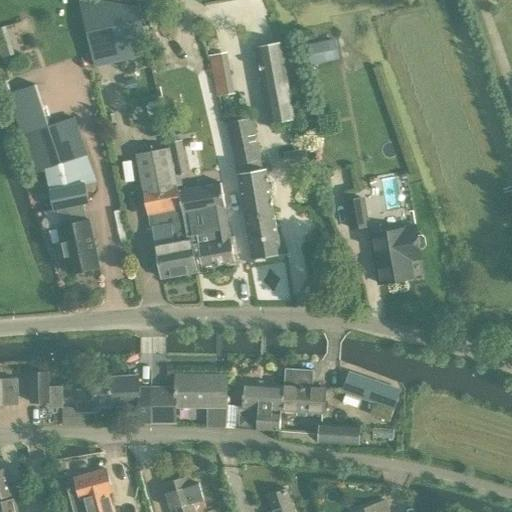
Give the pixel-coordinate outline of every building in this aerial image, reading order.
[(149,54),(138,5),(106,0),(80,0),(95,66),(149,54)] [(9,38),(0,41),(0,51),(2,57),(14,54),(9,38)] [(306,45),(310,65),(337,59),(333,40),(306,45)] [(296,118),(282,41),(256,46),(270,123),(296,118)] [(215,94),(235,90),(225,49),(205,54),(215,94)] [(96,181),(87,156),(75,118),(24,135),(37,173),(46,170),(50,189),(55,210),(58,209),(82,204),(89,202),(85,183),(96,181)] [(252,119),(228,123),(239,174),(253,259),(282,254),(267,170),(262,171),(252,119)] [(152,122),(154,135),(162,134),(159,121),(152,122)] [(169,147),(137,153),(138,161),(148,214),(151,214),(153,226),(163,278),(163,279),(197,272),(192,245),(191,238),(190,232),(187,232),(186,232),(183,220),(176,183),(169,147)] [(307,165),(306,150),(286,153),(288,168),(307,165)] [(221,183),(179,191),(184,219),(187,232),(190,232),(191,238),(198,236),(204,267),(235,261),(232,244),(231,239),(229,239),(224,207),(226,207),(221,183)] [(352,230),(367,228),(363,200),(347,203),(352,230)] [(86,221),(82,204),(58,209),(62,226),(58,227),(62,243),(57,244),(60,258),(65,257),(68,273),(99,266),(89,220),(86,221)] [(411,236),(408,227),(364,237),(375,286),(408,279),(404,262),(416,259),(414,250),(417,249),(419,245),(418,238),(414,236),(411,236)] [(312,387),(313,369),(287,367),(286,386),(285,386),(284,410),(325,413),(327,388),(312,387)] [(48,387),(48,372),(30,373),(31,402),(48,401),(48,407),(62,407),(62,387),(48,387)] [(389,419),(399,390),(381,384),(352,374),(351,377),(348,379),(346,385),(347,388),(346,392),(348,392),(363,397),(378,402),(374,414),(389,419)] [(226,408),(226,376),(175,375),(175,388),(152,388),(152,423),(176,423),(176,407),(226,408)] [(129,423),(152,423),(151,376),(94,379),(95,391),(79,392),(80,407),(80,413),(83,413),(100,412),(99,407),(129,406),(129,423)] [(0,379),(0,404),(18,404),(18,379),(0,379)] [(281,431),(285,385),(245,383),(243,407),(240,407),(239,428),(281,431)] [(80,407),(63,408),(64,413),(64,425),(83,424),(83,413),(80,413),(80,407)] [(362,424),(323,422),(322,442),(361,444),(362,424)] [(8,469),(0,470),(0,498),(13,496),(8,469)] [(107,470),(76,478),(82,501),(86,500),(89,511),(113,511),(109,494),(113,493),(107,470)] [(204,511),(208,511),(200,483),(190,486),(187,477),(164,484),(172,511),(204,511)] [(295,511),(287,489),(269,495),(274,510),(267,511),(295,511)] [(16,511),(14,499),(0,501),(0,511),(16,511)] [(354,511),(388,511),(390,511),(386,500),(354,511)]
